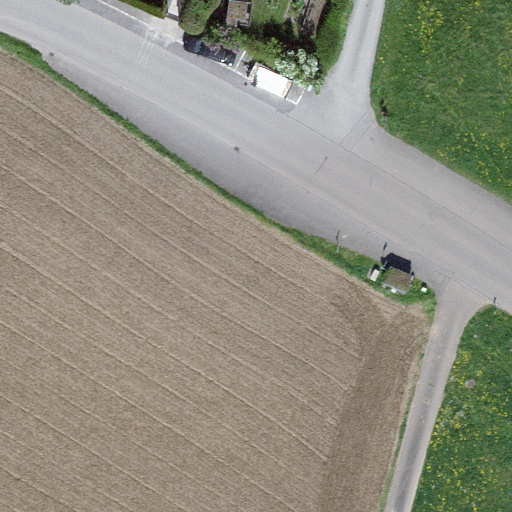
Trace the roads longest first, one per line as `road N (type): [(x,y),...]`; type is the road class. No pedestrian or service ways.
road 1 (tertiary): [(511,281),(318,167),(0,4)]
road 2 (track): [(318,167),(369,0)]
